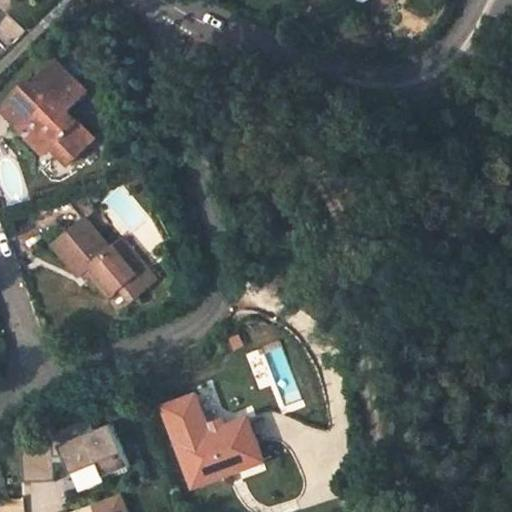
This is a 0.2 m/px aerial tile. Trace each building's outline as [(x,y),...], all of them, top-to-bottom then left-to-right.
[(26,84),(0,109),(23,131),(28,125),(36,132),(28,141),(44,156),(52,150),(71,166),(95,142),(76,124),(72,129),(62,119),(86,95),(55,65),(31,88),(26,84)] [(80,223),(48,251),(74,284),(81,277),(104,305),(115,296),(125,308),(154,285),(143,273),(136,278),(111,248),(104,253),(80,223)] [(136,278),(143,273),(119,242),(111,248),(136,278)] [(259,451),(247,419),(177,443),(193,484),(227,472),(224,464),(259,451)] [(56,436),(26,455),(27,486),(60,485),(59,461),(69,461),(75,478),(101,467),(106,481),(135,470),(117,426),(100,434),(94,421),(56,436)] [(224,464),(227,472),(262,458),(259,451),(224,464)] [(132,511),(126,493),(94,503),(97,511),(132,511)]
